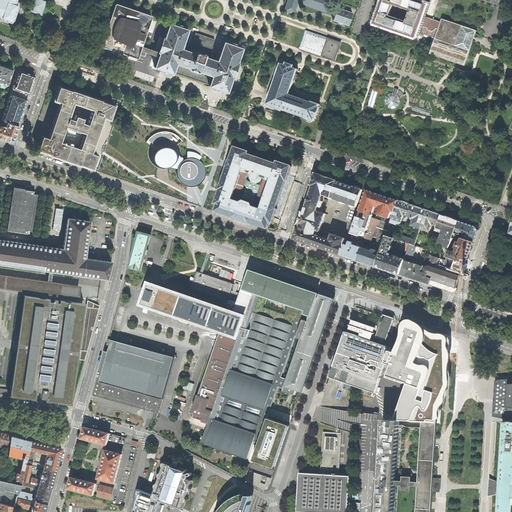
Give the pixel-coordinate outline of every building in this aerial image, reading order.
[(0,0),(0,16),(0,17),(1,18),(0,18),(10,22),(10,21),(11,21),(12,19),(17,6),(16,6),(17,4),(14,3),(14,0),(0,0)] [(31,0),(28,10),(36,13),(41,15),(45,2),(40,0),(31,0)] [(287,0),(284,11),(293,14),(297,2),(326,12),(329,0),(287,0)] [(383,0),(375,25),(417,39),(419,40),(421,35),(423,36),(424,35),(436,39),(431,53),(465,65),(470,50),(474,39),(476,31),(462,26),(461,26),(442,20),(442,22),(429,18),(425,16),(429,4),(418,0),(383,0)] [(115,4),(101,46),(136,58),(139,50),(148,53),(158,57),(154,67),(157,68),(157,69),(156,70),(158,70),(159,70),(161,71),(162,71),(164,72),(167,73),(168,73),(167,74),(169,74),(169,73),(169,72),(172,73),(173,72),(188,77),(208,84),(208,86),(213,88),(213,89),(215,90),(215,89),(217,90),(219,90),(218,91),(221,92),(221,90),(226,92),(231,77),(232,78),(237,63),(236,63),(241,48),(236,46),(237,45),(229,42),(228,44),(223,42),(218,56),(217,61),(203,56),(204,55),(203,54),(201,53),(202,49),(210,52),(214,39),(195,33),(191,46),(192,46),(190,52),(181,49),(182,44),(187,30),(182,28),(182,26),(175,24),(174,25),(169,23),(164,38),(163,38),(158,52),(149,49),(141,46),(151,16),(115,4)] [(337,8),(333,20),(338,22),(337,23),(342,24),(342,23),(348,25),(352,13),(344,10),(337,8)] [(317,34),(306,31),(300,48),(322,56),(322,55),(334,59),(337,51),(340,43),(328,39),(328,38),(317,34)] [(306,118),(307,119),(307,120),(307,121),(308,122),(309,123),(310,123),(311,123),(312,122),(313,121),(314,121),(315,118),(315,119),(317,113),(319,107),(320,104),(312,101),(311,102),(289,94),(294,81),(297,73),(296,73),(298,69),(293,67),(294,65),(286,62),(285,65),(281,63),(279,67),(276,75),(277,75),(271,92),(270,92),(269,96),(268,100),(266,104),(268,104),(267,105),(269,106),(280,110),(282,111),(282,110),(306,118)] [(6,66),(1,64),(0,66),(0,82),(6,85),(7,85),(7,84),(12,69),(12,68),(11,68),(12,65),(10,64),(9,67),(6,66)] [(25,73),(19,71),(14,85),(13,85),(12,89),(10,88),(8,93),(10,94),(15,95),(17,91),(28,95),(31,86),(35,74),(35,72),(35,71),(33,70),(30,69),(29,72),(28,72),(26,71),(25,73)] [(52,122),(47,137),(41,135),(36,150),(49,154),(49,155),(79,165),(92,169),(97,154),(91,152),(96,137),(97,137),(98,133),(98,132),(103,117),(109,119),(114,105),(101,100),(71,89),(71,90),(58,86),(53,100),(59,102),(54,117),(53,117),(53,119),(52,122)] [(373,88),(367,106),(372,107),(378,90),(373,88)] [(385,96),(384,100),(385,104),(388,108),(392,109),(396,108),(399,105),(400,101),(400,99),(404,95),(404,96),(406,95),(405,93),(403,94),(401,91),(398,90),(398,89),(395,88),(393,93),(389,94),(385,96)] [(24,106),(26,99),(15,95),(10,94),(6,107),(22,112),(24,106)] [(431,111),(413,105),(412,110),(429,116),(431,111)] [(20,118),(22,112),(6,107),(1,120),(6,122),(17,126),(20,118)] [(188,125),(176,121),(174,125),(187,130),(188,125)] [(13,140),(17,126),(6,122),(5,127),(2,126),(2,127),(0,126),(0,138),(9,141),(13,140)] [(162,167),(166,167),(170,166),(172,166),(174,164),(176,162),(178,159),(179,156),(179,155),(180,152),(179,148),(178,144),(182,141),(180,138),(178,137),(175,134),(171,133),(167,132),(162,131),(158,132),(154,134),(151,136),(148,140),(157,149),(154,152),(153,155),(153,159),(155,162),(156,164),(158,166),(162,167)] [(232,218),(241,220),(250,223),(250,222),(256,224),(268,228),(270,222),(271,222),(272,223),(277,208),(276,208),(286,180),(287,180),(292,165),(278,161),(277,163),(262,158),(248,153),(249,151),(235,146),(230,160),(229,160),(227,166),(228,167),(222,183),(221,183),(219,189),(220,190),(215,203),(218,204),(215,210),(227,215),(233,216),(232,218)] [(188,186),(193,186),(197,184),(201,182),(203,179),(205,175),(205,171),(205,168),(203,164),(201,162),(198,160),(201,156),(198,154),(195,153),(192,152),(189,151),(187,151),(187,158),(184,159),(182,160),(181,161),(179,163),(178,166),(177,169),(176,171),(177,174),(177,177),(179,180),(182,182),(184,184),(188,186)] [(182,160),(179,156),(178,159),(176,162),(174,164),(172,166),(170,166),(177,169),(178,166),(179,163),(181,161),(182,160)] [(317,246),(340,254),(344,244),(346,238),(332,234),(330,240),(318,236),(318,235),(319,231),(319,232),(326,214),(325,214),(317,211),(318,206),(321,207),(323,202),(320,201),(322,195),(325,196),(330,197),(330,198),(334,200),(334,199),(341,201),(341,202),(345,204),(346,203),(350,204),(351,207),(354,208),(356,207),(363,189),(362,189),(360,187),(357,186),(355,186),(354,186),(354,187),(337,181),(337,180),(325,176),(315,172),(311,185),(312,185),(309,195),(306,202),(307,202),(303,212),(302,211),(298,224),(299,225),(298,229),(297,229),(296,233),(294,237),(295,239),(317,246)] [(142,177),(141,185),(151,187),(152,179),(142,177)] [(12,188),(6,230),(29,233),(35,191),(12,188)] [(359,211),(373,215),(373,214),(375,206),(378,207),(376,213),(382,215),(380,220),(390,223),(391,222),(398,200),(394,199),(390,198),(375,193),(375,192),(370,191),(366,190),(359,211)] [(324,199),(323,202),(321,207),(318,206),(317,211),(325,214),(330,201),(324,199)] [(406,203),(398,200),(391,222),(397,224),(397,223),(400,224),(403,216),(404,215),(407,216),(407,217),(405,218),(404,221),(407,222),(408,216),(409,216),(413,205),(414,200),(411,199),(410,204),(406,203)] [(414,226),(420,228),(427,210),(420,208),(413,205),(409,216),(413,218),(414,219),(412,225),(414,226)] [(434,212),(427,210),(420,228),(429,231),(431,225),(433,224),(437,226),(441,215),(443,210),(440,209),(438,214),(434,212)] [(372,217),(373,215),(359,211),(355,222),(351,233),(365,238),(372,217)] [(447,217),(441,215),(437,226),(436,230),(443,233),(439,244),(449,248),(453,238),(451,238),(452,236),(452,235),(450,234),(451,232),(454,234),(455,232),(459,221),(453,219),(454,219),(453,219),(454,216),(450,214),(448,213),(447,217),(447,216),(447,217)] [(380,220),(372,217),(365,238),(364,241),(368,242),(368,241),(383,246),(386,236),(386,235),(390,223),(380,220)] [(78,220),(67,218),(63,249),(0,239),(0,264),(48,271),(52,272),(103,279),(105,279),(105,280),(106,280),(111,262),(97,260),(85,258),(90,221),(78,220)] [(466,223),(459,221),(455,232),(460,234),(461,231),(464,232),(462,238),(474,242),(480,226),(480,224),(480,223),(479,222),(475,221),(473,226),(466,223)] [(414,245),(420,228),(414,226),(413,229),(417,231),(414,240),(402,236),(400,240),(410,244),(414,245)] [(130,267),(141,270),(145,256),(150,236),(145,234),(139,233),(130,267)] [(390,271),(399,275),(404,259),(394,256),(394,257),(387,255),(386,253),(387,251),(390,250),(394,238),(386,236),(383,246),(379,256),(376,266),(390,271)] [(471,251),(474,242),(462,238),(461,238),(460,243),(458,242),(456,247),(458,248),(457,249),(456,249),(456,251),(456,252),(456,254),(453,253),(454,252),(449,250),(446,257),(447,257),(466,263),(471,251)] [(350,258),(358,260),(363,246),(364,241),(358,239),(356,244),(353,243),(353,242),(350,241),(349,242),(348,245),(344,244),(340,254),(350,258)] [(407,251),(410,244),(400,240),(397,239),(395,247),(407,251)] [(411,279),(431,285),(433,279),(429,277),(430,274),(423,272),(425,265),(424,265),(423,265),(423,263),(415,260),(414,260),(412,259),(416,248),(428,253),(428,250),(414,245),(410,244),(407,251),(404,259),(399,275),(411,279)] [(366,263),(376,266),(379,256),(375,254),(376,251),(376,250),(373,249),(372,249),(363,246),(358,260),(366,263)] [(430,253),(427,263),(437,266),(437,264),(438,262),(439,258),(432,255),(433,252),(428,250),(428,253),(430,253)] [(444,264),(438,262),(437,264),(463,273),(465,267),(466,263),(447,257),(444,264)] [(437,266),(427,263),(424,265),(425,265),(423,272),(430,274),(429,277),(433,279),(431,285),(452,293),(456,291),(457,288),(456,287),(457,284),(458,285),(458,284),(458,283),(458,282),(458,280),(459,278),(460,278),(460,277),(461,277),(460,276),(461,273),(462,273),(463,273),(437,264),(437,266)] [(241,286),(243,287),(244,283),(245,282),(245,281),(245,279),(246,279),(247,277),(249,271),(248,271),(249,270),(253,272),(259,274),(260,272),(247,268),(241,286)] [(201,443),(247,459),(252,444),(268,399),(294,325),(296,318),(303,320),(297,338),(300,339),(288,371),(286,378),(282,390),(295,395),(297,390),(302,392),(314,356),(333,302),(316,297),(317,294),(271,278),(272,276),(266,274),(260,272),(259,274),(253,272),(249,270),(248,271),(249,271),(247,277),(246,279),(245,279),(245,281),(245,282),(244,283),(243,287),(241,294),(231,291),(233,284),(197,272),(192,287),(192,288),(228,300),(229,297),(239,300),(235,312),(149,283),(142,304),(151,307),(167,313),(169,313),(178,317),(221,331),(214,354),(213,354),(193,412),(196,413),(194,417),(208,422),(201,443)] [(23,294),(9,396),(21,397),(34,399),(35,391),(41,392),(40,398),(45,398),(45,401),(70,404),(84,303),(59,300),(60,296),(61,283),(51,282),(47,281),(0,274),(0,288),(49,295),(48,298),(23,294)] [(80,286),(61,283),(60,296),(78,298),(79,293),(80,286)] [(86,308),(80,351),(87,352),(99,306),(96,305),(93,304),(92,309),(86,308)] [(362,337),(345,331),(338,352),(329,377),(334,378),(375,393),(381,376),(384,369),(386,362),(390,351),(391,347),(390,347),(388,346),(391,339),(389,336),(392,326),(393,320),(383,317),(381,323),(376,336),(374,335),(377,327),(372,326),(371,325),(354,319),(351,328),(364,333),(363,333),(361,332),(360,334),(362,335),(362,337)] [(296,337),(297,338),(303,320),(296,318),(294,325),(268,399),(252,444),(258,446),(268,418),(282,377),(286,378),(288,371),(285,370),(296,337)] [(397,417),(396,421),(421,422),(436,423),(438,397),(446,380),(446,352),(446,345),(434,340),(415,326),(406,325),(397,354),(391,347),(390,351),(386,362),(384,369),(381,376),(407,384),(403,398),(400,406),(397,417)] [(158,413),(159,413),(175,357),(108,339),(93,395),(94,396),(104,398),(105,395),(135,404),(134,406),(154,412),(153,417),(157,418),(158,413)] [(511,511),(511,379),(495,380),(493,416),(493,417),(506,419),(505,420),(505,422),(502,422),(499,481),(490,479),(489,480),(489,488),(488,495),(489,496),(492,495),(498,495),(496,511),(511,511)] [(188,381),(185,388),(192,390),(195,383),(188,381)] [(122,403),(134,406),(135,404),(105,395),(104,398),(122,403)] [(358,511),(376,511),(382,415),(320,406),(316,420),(340,427),(363,434),(358,511)] [(289,425),(268,418),(258,446),(253,461),(275,468),(289,425)] [(430,511),(431,505),(432,491),(433,477),(434,463),(435,442),(435,438),(436,423),(421,422),(398,421),(396,421),(391,421),(383,420),(382,427),(377,511),(430,511)] [(81,438),(107,445),(110,433),(84,427),(83,433),(81,438)] [(8,445),(10,435),(5,434),(0,432),(0,457),(5,458),(5,454),(2,454),(3,444),(8,445)] [(303,473),(298,511),(347,511),(350,476),(339,475),(341,433),(340,433),(323,432),(321,475),(303,473)] [(16,468),(13,482),(20,484),(21,480),(25,464),(28,450),(30,440),(19,437),(10,435),(8,445),(7,455),(19,458),(21,451),(24,452),(20,469),(16,468)] [(47,454),(43,468),(55,471),(58,459),(61,448),(38,442),(30,440),(28,450),(25,464),(30,465),(34,451),(47,454)] [(101,464),(97,479),(115,483),(122,454),(105,450),(101,464)] [(156,452),(149,450),(147,458),(155,459),(156,452)] [(138,496),(134,508),(133,508),(131,511),(159,511),(160,511),(163,504),(163,502),(175,506),(183,508),(183,507),(193,480),(188,478),(189,477),(191,475),(192,475),(192,474),(192,473),(191,473),(190,473),(187,474),(186,474),(187,470),(166,462),(157,487),(156,489),(146,486),(144,491),(138,489),(137,494),(138,496)] [(26,464),(22,480),(27,481),(31,465),(26,464)] [(30,482),(39,484),(51,487),(53,479),(55,471),(43,468),(40,480),(31,478),(30,482)] [(271,478),(250,471),(246,481),(264,490),(268,489),(269,485),(271,478)] [(68,489),(94,495),(97,483),(71,477),(70,482),(68,489)] [(441,477),(433,477),(432,491),(440,491),(440,485),(441,477)] [(0,490),(1,491),(3,491),(3,489),(18,493),(20,484),(13,482),(0,479),(0,490)] [(21,484),(18,496),(30,499),(31,494),(23,491),(25,485),(33,487),(34,483),(21,480),(21,484)] [(34,500),(46,503),(49,496),(51,487),(39,484),(34,500)] [(113,489),(101,486),(100,489),(98,489),(97,491),(99,492),(98,496),(110,499),(113,489)] [(247,511),(252,498),(247,496),(246,498),(242,496),(241,499),(237,497),(237,495),(233,498),(229,500),(227,503),(224,505),(221,508),(219,511),(218,511),(247,511)] [(31,511),(43,511),(44,511),(46,504),(34,501),(30,500),(17,497),(15,506),(28,509),(29,504),(33,505),(33,506),(31,506),(30,511),(31,511)]
